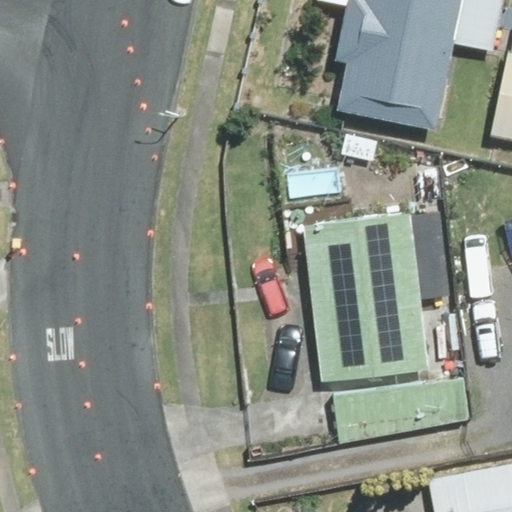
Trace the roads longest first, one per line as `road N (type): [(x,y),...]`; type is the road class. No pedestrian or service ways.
road 1 (residential): [(122,511),(99,408),(94,286),(120,33)]
road 2 (residential): [(0,12),(120,33)]
